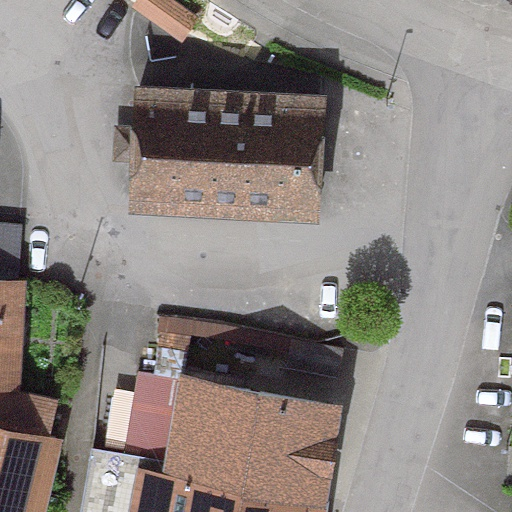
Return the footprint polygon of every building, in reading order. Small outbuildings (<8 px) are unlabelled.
[(138,0),(133,8),(185,43),(200,21),(169,0),(138,0)] [(136,92),(130,203),(311,213),(317,102),(136,92)] [(17,229),(0,227),(0,281),(2,282),(2,287),(13,288),(17,229)] [(289,342),(284,369),(334,378),(339,351),(289,342)] [(158,467),(157,474),(315,501),(330,408),(179,380),(185,348),(156,343),(152,376),(168,379),(154,467),(158,467)] [(312,511),(315,501),(157,474),(158,467),(154,467),(168,379),(152,376),(140,374),(124,462),(89,455),(79,511),(312,511)] [(34,511),(52,440),(43,437),(48,417),(21,410),(16,429),(0,425),(0,511),(34,511)]
